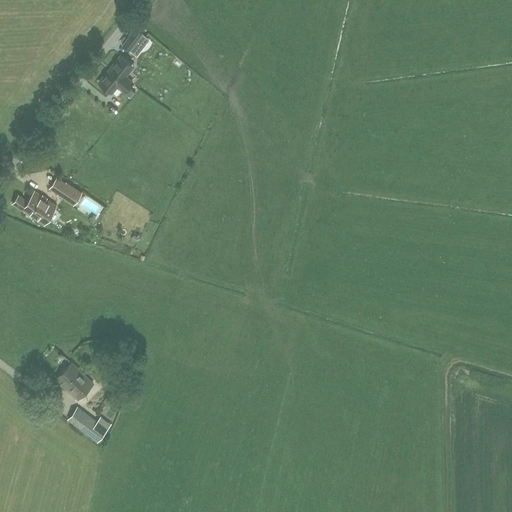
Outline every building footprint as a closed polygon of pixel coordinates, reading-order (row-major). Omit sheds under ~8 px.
[(123,45),(131,51),(136,45),(138,47),(141,43),(140,42),(144,36),(135,28),(131,33),(132,34),(123,45)] [(125,76),(129,71),(133,66),(120,55),(99,82),(112,93),(117,86),(124,92),(132,82),(125,76)] [(66,182),(66,183),(57,177),(50,188),(58,194),(73,204),(81,192),(66,182)] [(24,211),(35,218),(44,224),(48,217),(47,216),(50,212),(51,212),(56,205),(34,191),(28,201),(18,195),(12,204),(24,211)] [(123,373),(136,359),(128,352),(115,367),(123,373)] [(117,363),(111,358),(104,366),(110,372),(117,363)] [(67,388),(77,398),(92,383),(71,362),(64,370),(56,377),(61,382),(59,384),(65,390),(67,388)] [(78,406),(68,419),(82,431),(97,443),(111,424),(101,416),(97,421),(92,418),(78,406)]
